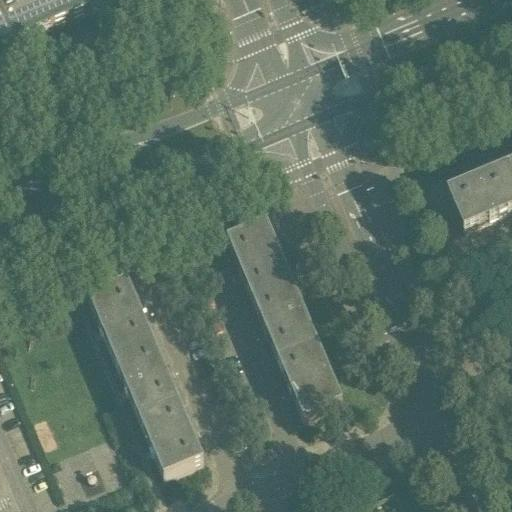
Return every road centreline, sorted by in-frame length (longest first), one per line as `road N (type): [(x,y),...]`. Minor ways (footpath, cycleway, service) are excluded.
road 1 (residential): [(237,502),(158,304),(178,280),(216,279),(228,296),(303,475)]
road 2 (residential): [(432,420),(312,133)]
road 3 (secondary): [(0,253),(77,209),(194,182),(271,150)]
road 4 (secondary): [(253,83),(105,157),(0,191)]
road 5 (residential): [(511,241),(465,259),(437,196),(511,163)]
road 6 (secondary): [(337,122),(427,85),(511,37)]
road 7 (secondary): [(504,0),(415,17),(321,56)]
road 8 (residential): [(303,475),(432,420)]
